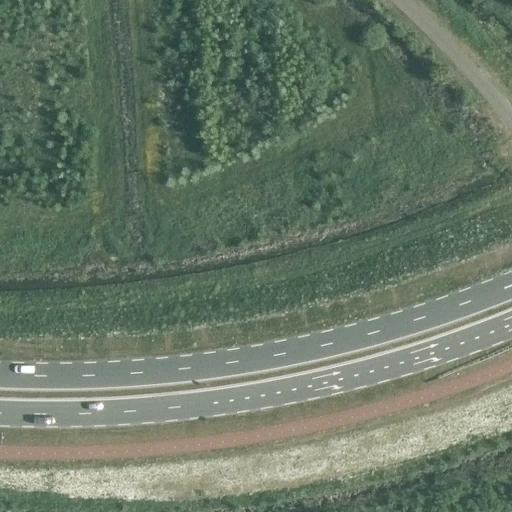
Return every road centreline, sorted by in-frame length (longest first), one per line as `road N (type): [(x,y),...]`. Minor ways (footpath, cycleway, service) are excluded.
road 1 (secondary): [(511,287),(356,339),(261,360),(114,377),(0,378)]
road 2 (secondary): [(0,416),(117,416),(300,391),(511,326)]
road 3 (unclassified): [(511,125),(397,0)]
